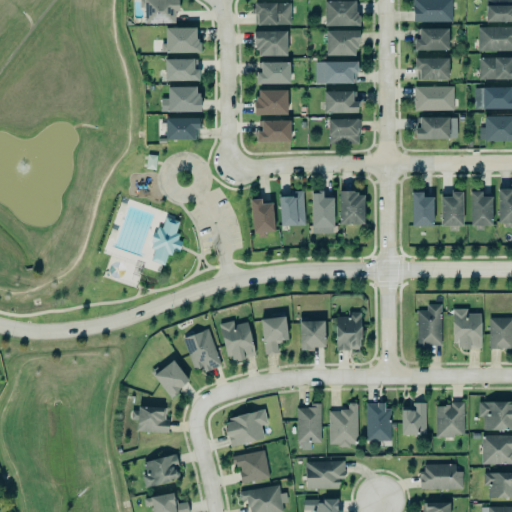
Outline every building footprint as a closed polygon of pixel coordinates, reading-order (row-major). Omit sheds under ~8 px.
[(177,0),(143,0),(144,23),(174,22),(174,11),(178,11),(177,0)] [(323,0),(323,23),(358,22),(358,14),(354,8),(354,0),(323,0)] [(411,0),(451,0),(451,20),(414,20),(412,20),(411,0)] [(511,0),(485,0),(485,20),(511,20),(511,0)] [(290,24),(291,3),(255,3),(254,24),(290,24)] [(165,25),(195,25),(195,37),(197,37),(197,40),(199,40),(199,50),(166,51),(160,51),(160,42),(165,42),(165,25)] [(511,25),(511,51),(477,51),(477,25),(511,25)] [(418,26),(447,26),(447,48),(414,48),(413,47),(413,37),(418,37),(418,26)] [(325,29),(357,28),(357,47),(353,47),(353,52),(326,53),(325,29)] [(287,31),(256,30),(255,55),(287,56),(287,31)] [(478,77),(511,75),(511,53),(493,53),(493,55),(477,56),(478,77)] [(448,57),(415,58),(415,79),(448,79),(448,57)] [(195,59),(164,58),(164,80),(198,80),(198,69),(195,69),(195,59)] [(313,60),(356,59),(356,66),(358,66),(358,71),(353,71),(354,81),(314,82),(313,60)] [(256,61),(256,70),(254,70),(255,82),(288,82),(289,64),(288,64),(288,60),(259,60),(259,61),(256,61)] [(413,85),(452,85),(452,108),(413,109),(413,102),(412,102),(412,96),(413,96),(413,85)] [(481,85),(510,85),(510,86),(511,86),(511,107),(482,107),(481,107),(473,107),(473,87),(481,86),(481,85)] [(160,111),(199,111),(199,86),(167,86),(167,98),(160,98),(160,111)] [(322,89),(351,88),(351,89),(354,90),(354,94),(351,94),(352,99),(358,99),(358,104),(356,104),(356,110),(322,111),(322,89)] [(255,114),(287,114),(287,89),(255,90),(255,114)] [(164,115),(198,115),(198,122),(201,122),(201,126),(195,126),(196,137),(164,137),(164,115)] [(419,115),(448,115),(448,117),(456,117),(456,137),(415,137),(415,131),(412,131),(412,125),(419,125),(419,115)] [(511,115),(511,140),(479,141),(479,126),(484,126),(484,115),(511,115)] [(326,117),(326,142),(357,142),(357,133),(359,133),(358,118),(356,118),(356,116),(326,117)] [(290,120),(259,120),(259,131),(256,131),(256,142),(290,142),(290,120)] [(142,153),(140,168),(149,169),(151,154),(142,153)] [(497,187),(511,187),(511,192),(511,226),(503,226),(503,221),(497,221),(497,187)] [(338,189),(339,222),(363,221),(362,194),(356,194),(356,190),(352,190),(352,189),(338,189)] [(469,224),(469,189),(480,189),(480,195),(490,195),(490,224),(482,224),(482,229),(474,229),(474,224),(469,224)] [(292,190),(301,190),(303,223),(279,225),(277,195),(291,194),(291,196),(293,196),(292,190)] [(450,190),(461,190),(461,223),(440,223),(440,195),(450,195),(450,190)] [(311,192),(311,232),(333,232),(332,197),(323,197),(323,192),(311,192)] [(432,196),(422,197),(422,192),(411,192),(411,226),(433,226),(432,196)] [(261,203),(261,198),(251,199),(252,232),(273,232),(272,202),(261,203)] [(145,259),(150,248),(145,246),(152,226),(157,228),(161,217),(174,221),(170,231),(174,233),(167,254),(163,253),(159,264),(145,259)] [(426,303),(426,309),(416,309),(416,348),(426,348),(426,344),(440,344),(440,303),(426,303)] [(480,313),(466,313),(466,308),(453,308),(453,348),(480,348),(480,313)] [(349,317),(336,316),(335,349),(360,349),(361,312),(349,312),(349,317)] [(259,318),(264,353),(265,353),(266,352),(276,351),(275,342),(280,341),(280,338),(286,337),(284,321),(285,320),(284,314),(259,318)] [(511,316),(511,349),(488,349),(488,316),(511,316)] [(231,319),(233,323),(245,320),(254,354),(243,356),(244,358),(236,360),(235,357),(231,358),(230,354),(226,355),(218,323),(231,319)] [(298,320),(323,319),(323,344),(321,345),(321,346),(315,346),(315,345),(312,345),(313,349),(306,349),(306,348),(299,348),(298,320)] [(177,337),(190,330),(203,327),(216,365),(200,370),(199,364),(189,369),(177,337)] [(172,358),(159,369),(156,365),(150,370),(170,396),(177,390),(175,388),(179,386),(179,385),(180,384),(181,385),(185,381),(185,380),(187,378),(172,358)] [(511,400),(477,402),(478,416),(482,416),(482,430),(511,429),(511,400)] [(348,401),(348,403),(347,403),(347,407),(349,408),(339,408),(339,410),(328,410),(328,443),(337,443),(337,446),(348,446),(348,443),(356,443),(356,403),(355,403),(355,401),(348,401)] [(434,404),(434,436),(453,436),(453,432),(462,432),(462,401),(447,401),(447,403),(443,403),(443,404),(434,404)] [(310,402),(319,402),(319,441),(296,441),(295,406),(306,406),(310,406),(310,402)] [(412,402),(412,409),(408,409),(408,408),(400,408),(400,432),(424,432),(424,402),(412,402)] [(366,404),(365,440),(390,441),(390,404),(366,404)] [(138,405),(164,407),(164,418),(168,418),(167,432),(135,430),(136,418),(130,418),(131,409),(138,409),(138,405)] [(228,417),(229,420),(224,421),(225,426),(223,426),(225,434),(226,434),(229,445),(262,437),(259,424),(266,422),(262,408),(247,412),(246,411),(235,414),(235,415),(228,417)] [(511,433),(479,433),(480,463),(511,463),(511,449),(510,449),(510,448),(511,448),(511,433)] [(231,455),(232,463),(234,462),(235,466),(239,465),(239,468),(237,469),(240,482),(268,476),(262,449),(231,455)] [(143,461),(146,473),(141,474),(145,487),(171,479),(170,477),(179,475),(176,466),(179,466),(175,452),(143,461)] [(304,460),(305,487),(337,486),(337,483),(339,482),(338,477),(344,477),(343,459),(304,460)] [(422,463),(454,463),(454,470),(461,470),(461,488),(419,488),(419,475),(418,475),(418,470),(422,470),(422,463)] [(488,497),(511,497),(511,472),(483,472),(483,485),(488,485),(488,497)] [(239,490),(277,484),(278,492),(284,491),(286,501),(281,502),(283,511),(249,511),(248,506),(247,506),(245,498),(240,499),(240,498),(239,498),(238,492),(240,492),(239,490)] [(142,497),(172,491),(173,498),(175,498),(176,503),(185,501),(187,511),(152,511),(151,504),(144,505),(142,497)] [(338,511),(338,498),(303,499),(303,511),(313,511),(312,511),(338,511)] [(421,501),(421,502),(421,511),(448,511),(448,501),(421,501)]
